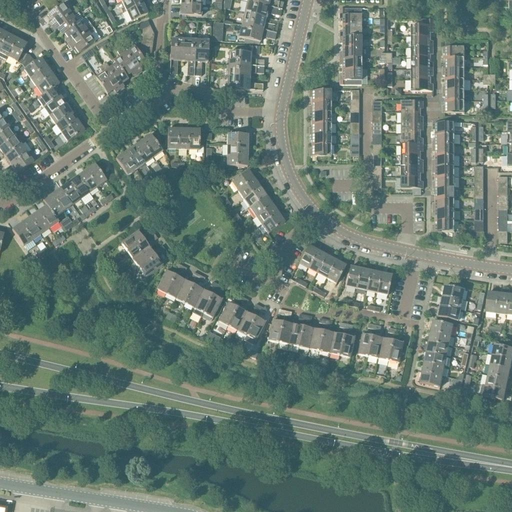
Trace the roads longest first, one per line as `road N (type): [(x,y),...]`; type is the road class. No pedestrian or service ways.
road 1 (secondary): [(476,461),(0,353)]
road 2 (secondary): [(0,387),(394,455),(476,461)]
road 3 (unclassified): [(0,484),(169,511)]
road 4 (residential): [(111,130),(19,0)]
road 5 (residential): [(0,206),(111,130)]
road 6 (residential): [(316,213),(290,241),(269,286),(230,266)]
road 7 (residential): [(163,89),(199,95),(229,114),(279,115)]
